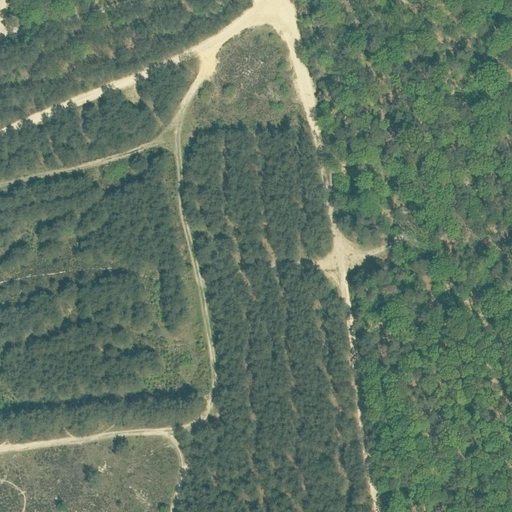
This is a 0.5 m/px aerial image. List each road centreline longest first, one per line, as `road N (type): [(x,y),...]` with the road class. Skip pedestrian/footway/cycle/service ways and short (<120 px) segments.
road 1 (track): [(282,0),(323,167),(377,511)]
road 2 (track): [(171,511),(214,380),(176,137),(208,65),(207,47)]
road 3 (track): [(0,136),(207,47),(266,0)]
road 4 (track): [(203,418),(182,428),(0,450)]
road 5 (track): [(0,35),(149,0)]
road 6 (track): [(201,293),(260,268),(340,262)]
